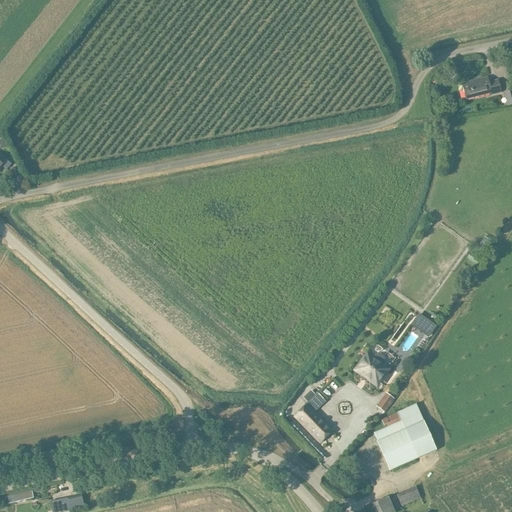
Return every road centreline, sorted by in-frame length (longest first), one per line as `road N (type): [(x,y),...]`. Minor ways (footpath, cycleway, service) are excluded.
road 1 (unclassified): [(0,199),(376,126),(405,108),(441,57),(511,39)]
road 2 (unclassified): [(193,450),(186,401),(0,228)]
road 3 (unclassified): [(0,488),(193,450)]
road 4 (unclassified): [(193,450),(237,447),(263,457),(315,511)]
